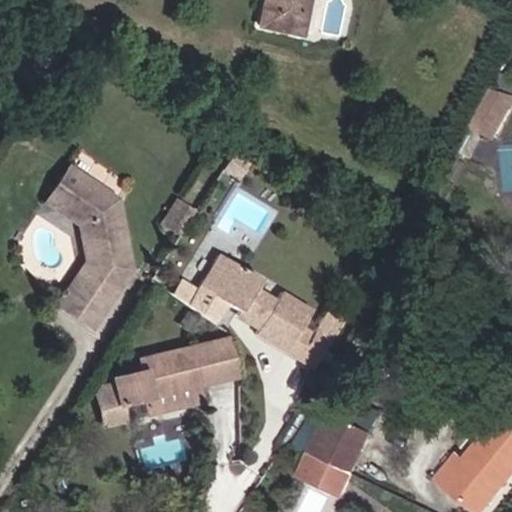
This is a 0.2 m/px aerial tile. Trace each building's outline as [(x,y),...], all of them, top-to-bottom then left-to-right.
[(255,0),(253,15),(296,23),(300,0),(255,0)] [(501,165),(511,142),(511,117),(499,111),(478,153),(501,165)] [(49,209),(66,219),(88,185),(71,174),(49,209)] [(103,295),(120,267),(106,197),(88,185),(66,219),(70,222),(77,259),(69,272),(103,295)] [(201,211),(181,197),(163,224),(183,238),(201,211)] [(285,351),(301,323),(309,309),(278,291),(273,300),(250,287),(255,279),(214,255),(195,288),(236,312),(235,314),(243,318),(245,323),(256,329),(253,333),(285,351)] [(297,358),(312,330),(301,323),(285,351),(297,358)] [(297,358),(312,366),(330,336),(314,327),(312,330),(297,358)] [(187,384),(215,376),(232,373),(223,334),(149,353),(150,359),(145,361),(145,359),(132,361),(134,369),(105,375),(108,389),(88,394),(94,422),(120,417),(117,402),(135,397),(187,384)] [(187,384),(135,397),(139,413),(191,399),(187,384)] [(320,425),(368,446),(376,427),(328,405),(320,425)] [(511,473),(511,431),(492,415),(472,439),(477,443),(459,464),(454,461),(438,482),(472,509),(487,491),(494,496),(511,473)] [(305,475),(348,490),(368,446),(320,425),(311,446),(303,443),(294,460),(309,466),(305,475)] [(299,490),(340,508),(348,490),(305,475),(299,490)] [(178,496),(185,500),(191,490),(183,486),(178,496)] [(472,509),(475,511),(480,511),(494,496),(487,491),(472,509)]
